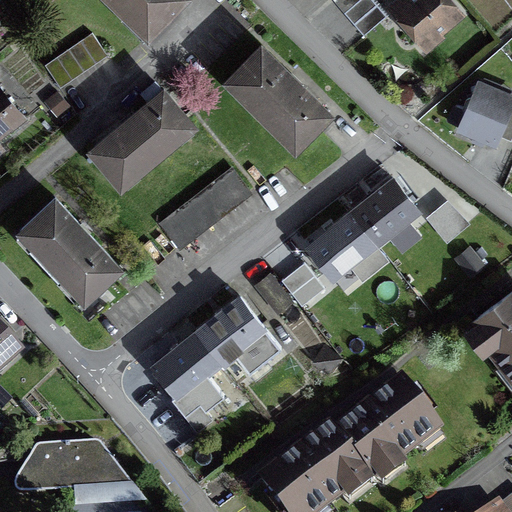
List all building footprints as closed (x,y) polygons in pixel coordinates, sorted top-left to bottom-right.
[(108,0),(146,37),(182,0),(108,0)] [(385,17),(370,0),(331,0),(343,14),(352,25),(362,36),(385,17)] [(404,0),(393,10),(418,39),(429,30),(434,35),(458,15),(445,0),(404,0)] [(90,34),(43,66),(59,88),(106,56),(90,34)] [(294,146),(326,114),(260,48),(228,81),(294,146)] [(464,116),(459,128),(493,143),(499,128),(511,133),(511,112),(507,110),(511,99),(477,85),(472,97),(466,101),(462,109),(464,116)] [(191,125),(162,90),(90,150),(120,185),(191,125)] [(0,134),(21,117),(0,91),(0,134)] [(212,219),(248,192),(230,169),(194,196),(212,219)] [(330,276),(373,242),(415,209),(393,180),(372,197),(350,214),(331,229),(308,248),(330,276)] [(159,224),(177,247),(212,219),(194,196),(159,224)] [(117,267),(54,199),(20,231),(20,232),(16,236),(17,237),(21,233),(32,245),(28,249),(57,280),(61,276),(82,298),(77,302),(78,303),(83,299),(117,267)] [(457,221),(439,199),(428,208),(446,230),(457,221)] [(290,302),(269,275),(255,286),(276,313),(290,302)] [(511,291),(469,324),(511,379),(511,291)] [(196,332),(196,333),(176,348),(153,367),(176,395),(173,390),(183,382),(186,386),(217,362),(219,364),(220,363),(263,329),(239,298),(219,314),(196,332)] [(0,333),(0,369),(18,353),(0,333)] [(327,374),(341,359),(324,346),(311,362),(327,374)] [(400,381),(335,431),(367,475),(372,480),(437,430),(400,381)] [(204,398),(195,387),(175,403),(184,414),(204,398)] [(0,410),(9,403),(0,393),(0,410)] [(284,511),(318,511),(367,475),(335,431),(331,425),(260,480),(284,511)] [(21,494),(27,494),(27,488),(88,484),(90,500),(139,497),(97,443),(38,446),(34,450),(34,460),(27,460),(13,484),(14,491),(21,494)]
